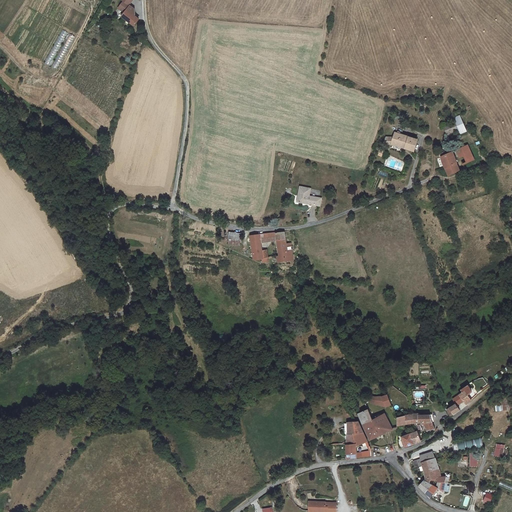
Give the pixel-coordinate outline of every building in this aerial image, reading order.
[(0,0),(0,33),(7,37),(24,0),(0,0)] [(27,0),(8,37),(13,40),(34,0),(27,0)] [(24,51),(47,0),(36,0),(15,46),(24,51)] [(137,19),(137,13),(131,9),(137,1),(135,0),(125,0),(123,3),(126,5),(121,12),(127,17),(124,20),(136,29),(141,23),(136,20),(137,19)] [(37,57),(54,23),(42,17),(26,51),(37,57)] [(43,61),(60,28),(55,25),(37,58),(43,61)] [(57,72),(74,36),(68,33),(68,32),(61,29),(45,64),(52,67),(51,69),(57,72)] [(454,123),(442,127),(445,135),(456,130),(458,135),(465,133),(459,116),(452,119),(454,123)] [(384,153),(383,156),(391,155),(392,151),(403,154),(403,157),(413,159),(416,146),(393,142),(392,148),(384,149),(384,153)] [(469,150),(458,154),(464,168),(475,164),(469,150)] [(459,167),(454,155),(451,157),(443,160),(443,165),(447,175),(448,178),(461,174),(458,167),(459,167)] [(322,201),(309,198),(310,190),(299,188),(297,204),(320,207),(322,201)] [(240,236),(226,235),(225,243),(239,245),(240,236)] [(277,247),(286,246),(284,235),(276,236),(277,244),(277,247)] [(266,237),(260,238),(261,246),(268,245),(266,237)] [(262,253),(261,246),(260,238),(250,239),(254,264),(259,263),(261,263),(263,262),(262,253)] [(277,247),(279,259),(279,260),(279,264),(289,264),(289,262),(294,262),(291,246),(286,247),(286,246),(277,247)] [(469,411),(474,406),(468,397),(461,400),(469,411)] [(380,402),(370,400),(368,405),(387,412),(395,409),(390,400),(380,402)] [(463,416),(458,409),(449,415),(453,423),(463,416)] [(363,417),(376,444),(396,434),(387,419),(376,424),(370,414),(363,417)] [(401,423),(401,430),(419,428),(417,419),(401,423)] [(436,434),(432,421),(421,421),(423,428),(427,427),(429,435),(436,434)] [(351,449),(361,449),(361,451),(372,446),(363,425),(353,426),(351,449)] [(425,445),(422,436),(405,442),(405,443),(404,443),(405,446),(404,446),(407,452),(409,451),(425,445)] [(481,437),(453,444),(455,452),(483,446),(481,437)] [(497,443),(493,456),(502,458),(505,445),(497,443)] [(361,449),(351,449),(350,464),(366,462),(366,458),(361,457),(361,451),(361,449)] [(440,462),(437,457),(424,460),(423,463),(424,464),(425,466),(440,462)] [(435,503),(440,494),(446,496),(449,481),(445,480),(440,462),(425,466),(424,464),(416,466),(417,468),(418,471),(425,469),(428,477),(427,484),(421,489),(432,501),(435,503)] [(511,491),(511,485),(501,481),(499,485),(511,491)] [(490,503),(493,495),(486,492),(484,501),(490,503)] [(337,511),(338,505),(327,504),(327,503),(318,502),(318,504),(311,503),(310,511),(337,511)]
